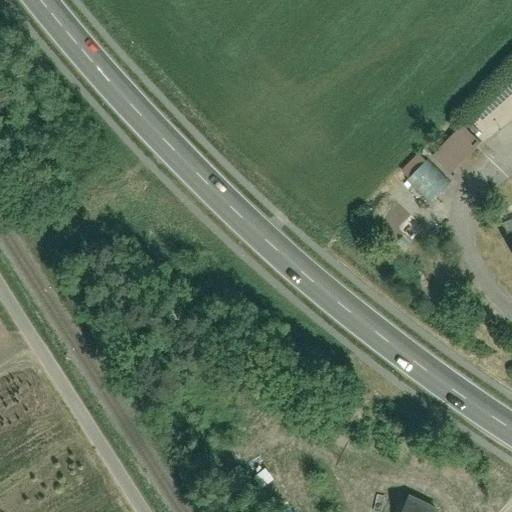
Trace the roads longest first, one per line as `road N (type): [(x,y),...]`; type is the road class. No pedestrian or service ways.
road 1 (primary): [(41,0),(218,192),(363,319),(511,429)]
road 2 (residential): [(0,290),(143,511)]
